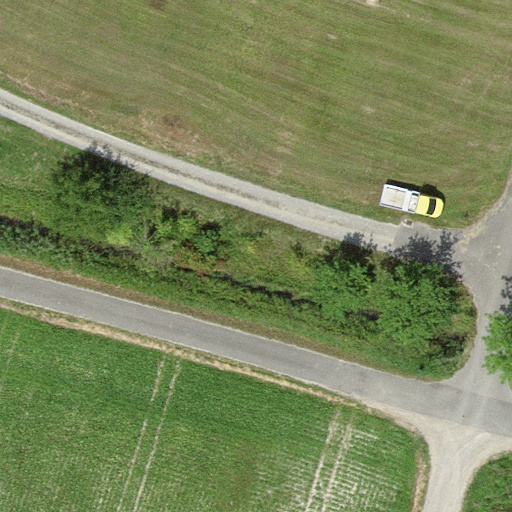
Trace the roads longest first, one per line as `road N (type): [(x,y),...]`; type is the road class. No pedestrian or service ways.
road 1 (track): [(0,113),(218,204),(511,281)]
road 2 (track): [(511,444),(0,306)]
road 3 (track): [(511,312),(456,511)]
